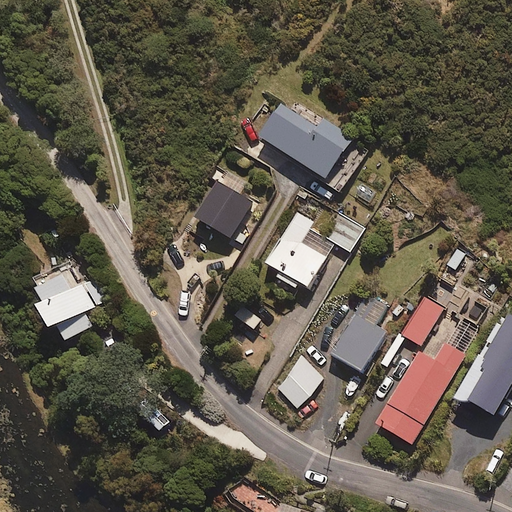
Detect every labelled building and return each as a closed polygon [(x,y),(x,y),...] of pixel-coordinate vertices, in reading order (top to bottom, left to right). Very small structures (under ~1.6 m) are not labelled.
[(324,118),(319,125),(283,100),(259,135),(340,191),(368,149),(324,118)] [(247,185),(224,170),(195,216),(230,237),(254,199),(242,192),(247,185)] [(315,226),(299,217),(267,267),(281,276),(278,280),(297,292),(301,285),(310,291),(327,264),(341,273),(366,234),(339,217),(324,241),(311,232),(315,226)] [(445,266),(455,272),(467,253),(456,247),(445,266)] [(71,290),(63,274),(36,287),(42,300),(37,302),(49,327),(57,323),(65,340),(95,325),(87,309),(107,299),(96,277),(71,290)] [(376,326),(388,307),(368,294),(331,352),(362,371),(386,333),(376,326)] [(421,346),(445,307),(426,295),(402,335),(421,346)] [(460,321),(474,329),(487,309),(472,300),(460,321)] [(511,313),(504,309),(479,354),(453,398),(470,399),(494,413),(511,381),(511,313)] [(412,443),(465,355),(444,342),(433,360),(419,352),(377,422),(412,443)] [(299,407),(325,377),(302,357),(276,388),(299,407)] [(277,511),(298,511),(300,509),(280,502),(277,511)]
